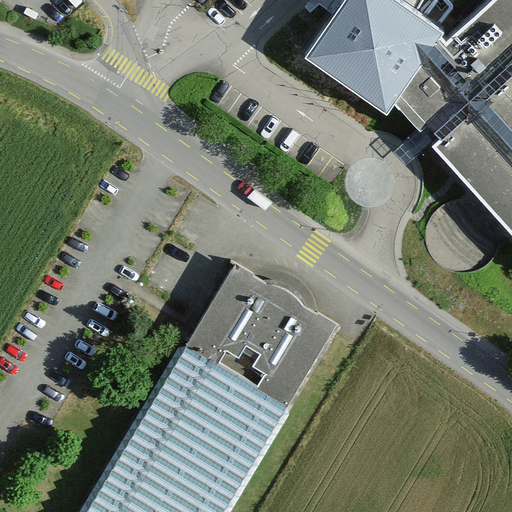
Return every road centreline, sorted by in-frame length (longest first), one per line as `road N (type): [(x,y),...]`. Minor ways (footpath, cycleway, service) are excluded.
road 1 (residential): [(511,389),(111,103)]
road 2 (unknown): [(188,157),(0,502)]
road 3 (unknown): [(376,290),(411,206),(228,54)]
road 4 (residential): [(111,103),(0,47)]
